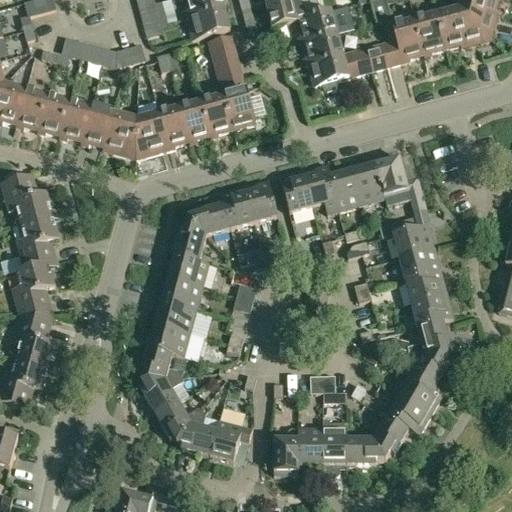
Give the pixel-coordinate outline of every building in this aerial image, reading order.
[(49,0),(24,7),(24,8),(28,20),(20,22),(22,29),(31,27),(30,22),(56,15),(52,0),(49,0)] [(153,0),(150,0),(137,4),(139,12),(155,8),(153,0)] [(184,15),(186,21),(223,11),(220,0),(183,0),(187,14),(184,15)] [(264,0),(267,10),(302,1),(301,0),(264,0)] [(371,0),(357,0),(360,9),(373,5),(371,0)] [(371,0),(373,5),(384,2),(386,8),(387,8),(384,0),(371,0)] [(462,0),(460,12),(459,12),(490,44),(491,44),(499,15),(496,14),(499,0),(462,0)] [(273,32),(296,26),(296,25),(307,23),(307,22),(302,1),(267,10),(273,32)] [(192,43),(229,34),(223,11),(186,21),(186,22),(189,22),(193,36),(190,36),(192,43)] [(459,12),(436,19),(445,53),(460,49),(461,52),(490,44),(459,12)] [(332,15),(307,22),(307,23),(296,25),(296,26),(300,40),(298,41),(300,48),(338,38),(332,15)] [(436,19),(414,24),(423,59),(424,61),(432,59),(431,57),(445,53),(436,19)] [(142,26),(144,34),(161,30),(159,21),(142,26)] [(248,40),(257,37),(253,21),(244,24),(248,40)] [(386,72),(402,68),(409,66),(410,63),(423,59),(414,24),(393,30),(397,45),(380,49),(386,72)] [(36,43),(31,27),(22,29),(26,46),(36,43)] [(144,34),(147,43),(164,38),(161,30),(144,34)] [(279,33),(282,42),(290,40),(287,30),(279,33)] [(306,70),(308,70),(308,69),(344,60),(343,59),(338,38),(300,48),(302,49),(306,62),(304,62),(306,70)] [(231,41),(209,47),(213,62),(235,56),(231,41)] [(72,62),(81,65),(86,48),(78,45),(72,62)] [(95,50),(86,48),(81,65),(90,67),(95,50)] [(135,68),(145,65),(141,49),(131,51),(135,68)] [(371,76),(376,75),(386,72),(380,49),(365,53),(371,76)] [(128,70),(135,68),(131,51),(123,53),(128,70)] [(61,58),(44,54),(43,53),(40,63),(58,68),(61,58)] [(120,72),(128,70),(123,53),(116,56),(120,72)] [(336,85),(370,76),(371,76),(365,53),(343,59),(344,60),(308,69),(308,70),(314,91),(322,89),(323,93),(327,96),(336,94),(337,89),(336,85)] [(179,72),(175,56),(165,59),(170,75),(179,72)] [(213,62),(217,77),(239,71),(235,56),(213,62)] [(161,78),(170,75),(165,59),(156,61),(161,78)] [(217,77),(223,99),(232,134),(255,128),(239,71),(217,77)] [(3,125),(16,128),(16,129),(26,94),(4,88),(4,87),(0,91),(0,127),(2,128),(3,125)] [(24,131),(37,134),(38,134),(47,100),(26,94),(16,129),(16,128),(15,131),(24,133),(24,131)] [(223,99),(201,105),(210,140),(210,143),(219,140),(218,138),(232,134),(223,99)] [(46,136),(60,140),(69,106),(47,100),(38,134),(37,134),(37,137),(45,139),(46,136)] [(201,105),(180,111),(189,146),(188,146),(189,149),(197,146),(197,144),(210,140),(201,105)] [(68,142),(81,146),(82,146),(91,111),(69,106),(60,140),(59,143),(67,145),(68,142)] [(90,148),(103,152),(104,152),(112,117),(91,111),(82,146),(81,146),(80,149),(89,151),(90,148)] [(180,111),(158,117),(168,155),(175,152),(175,150),(188,146),(189,146),(180,111)] [(136,163),(136,123),(112,117),(104,152),(103,152),(102,154),(136,163)] [(158,117),(136,123),(136,163),(168,155),(158,117)] [(449,161),(434,162),(435,186),(450,185),(449,161)] [(407,198),(412,217),(426,214),(417,182),(405,185),(399,162),(375,169),(384,204),(407,198)] [(375,169),(352,175),(361,210),(384,204),(375,169)] [(313,212),(325,209),(328,219),(338,216),(336,206),(330,181),(331,181),(328,171),(304,177),(313,212)] [(338,216),(361,210),(352,175),(331,181),(330,181),(336,206),(338,216)] [(280,184),(290,218),(313,212),(304,177),(280,184)] [(17,214),(21,229),(61,217),(60,214),(51,216),(47,197),(37,199),(32,179),(1,187),(9,217),(17,214)] [(447,208),(459,205),(454,185),(442,188),(447,208)] [(277,221),(268,186),(245,193),(254,228),(277,221)] [(220,199),(223,210),(224,210),(230,234),(254,228),(245,193),(220,199)] [(197,221),(189,224),(206,240),(230,234),(224,210),(223,210),(196,217),(197,221)] [(416,232),(394,238),(393,239),(400,263),(434,253),(428,229),(430,229),(426,214),(412,217),(416,232)] [(17,246),(24,273),(55,265),(50,246),(58,244),(54,225),(63,223),(61,217),(21,229),(25,244),(17,246)] [(382,242),(393,239),(394,238),(390,222),(378,225),(382,242)] [(181,231),(174,259),(199,266),(206,241),(206,240),(189,224),(188,224),(186,232),(181,231)] [(344,238),(346,247),(359,243),(357,235),(344,238)] [(479,241),(484,257),(495,254),(489,237),(479,241)] [(323,248),(326,260),(334,258),(331,246),(323,248)] [(346,260),(348,264),(370,258),(366,246),(348,251),(346,260)] [(400,263),(406,286),(440,277),(434,253),(400,263)] [(308,255),(300,257),(303,270),(311,267),(308,255)] [(246,257),(237,259),(240,272),(249,269),(246,257)] [(290,269),(287,257),(279,259),(282,271),(290,269)] [(174,259),(167,283),(202,292),(209,268),(199,266),(174,259)] [(20,320),(53,319),(45,294),(54,291),(49,272),(56,270),(55,265),(24,273),(16,276),(20,292),(12,294),(20,320)] [(511,270),(499,317),(511,320),(511,270)] [(406,286),(412,309),(447,300),(440,277),(406,286)] [(167,283),(161,306),(196,315),(202,292),(167,283)] [(367,287),(355,291),(354,291),(356,299),(369,296),(367,287)] [(239,289),(236,301),(245,304),(248,291),(239,289)] [(256,293),(248,291),(245,304),(253,306),(256,293)] [(372,304),(369,296),(356,299),(359,308),(372,304)] [(412,309),(418,332),(443,326),(453,323),(447,300),(412,309)] [(233,313),(242,316),(245,304),(236,301),(233,313)] [(242,316),(250,318),(253,306),(245,304),(242,316)] [(161,306),(155,329),(190,338),(196,315),(161,306)] [(20,349),(17,363),(57,374),(58,370),(49,368),(54,348),(45,346),(53,320),(53,319),(20,320),(12,347),(20,349)] [(408,351),(409,355),(430,358),(448,360),(447,355),(451,354),(443,326),(418,332),(422,348),(408,351)] [(155,329),(148,353),(172,359),(183,362),(190,338),(155,329)] [(360,338),(362,347),(375,343),(373,334),(360,338)] [(205,367),(212,340),(197,336),(191,363),(205,367)] [(241,352),(243,344),(230,340),(228,348),(241,352)] [(396,345),(394,356),(403,357),(405,346),(396,345)] [(238,360),(241,352),(228,348),(226,357),(238,360)] [(143,383),(142,387),(182,381),(183,377),(168,373),(172,359),(148,353),(140,382),(143,383)] [(367,355),(363,363),(374,370),(379,362),(367,355)] [(405,377),(412,381),(434,394),(435,393),(449,368),(446,366),(449,361),(448,360),(430,358),(409,355),(409,356),(407,361),(413,364),(405,377)] [(0,391),(0,405),(28,413),(33,393),(42,396),(47,376),(56,379),(57,374),(17,363),(13,378),(4,376),(0,391)] [(253,394),(256,382),(248,380),(244,392),(253,394)] [(322,390),(336,390),(336,380),(322,381),(322,390)] [(141,393),(156,419),(178,406),(171,394),(184,386),(182,382),(182,381),(142,387),(144,391),(141,393)] [(310,390),(322,390),(322,381),(310,381),(310,390)] [(412,381),(400,402),(431,420),(443,398),(435,393),(434,394),(412,381)] [(366,394),(358,389),(351,400),(359,405),(366,394)] [(283,402),(283,390),(274,390),(274,402),(283,402)] [(322,398),(322,390),(310,390),(310,399),(322,398)] [(336,390),(322,390),(322,398),(336,398),(336,390)] [(400,402),(388,421),(388,422),(408,434),(419,440),(431,420),(400,402)] [(174,442),(177,447),(201,416),(199,412),(186,420),(178,406),(156,419),(170,444),(174,442)] [(181,453),(210,461),(217,436),(216,436),(202,432),(206,418),(202,416),(201,416),(177,447),(177,448),(182,449),(181,453)] [(373,444),(372,444),(386,465),(391,458),(394,459),(408,434),(388,422),(388,421),(386,420),(373,444)] [(219,426),(216,436),(217,436),(210,461),(233,467),(239,445),(249,448),(252,435),(219,426)] [(323,426),(323,434),(323,470),(323,482),(337,482),(340,479),(340,473),(337,473),(337,470),(346,470),(346,444),(347,444),(347,426),(323,426)] [(0,471),(10,474),(16,452),(20,435),(0,430),(0,471)] [(298,470),(323,470),(323,434),(298,434),(298,444),(298,470)] [(298,480),(298,470),(298,444),(274,444),(274,480),(298,480)] [(372,444),(347,444),(346,444),(346,470),(375,470),(375,466),(386,466),(386,465),(372,444)] [(178,498),(147,490),(144,502),(122,496),(117,511),(153,511),(156,505),(175,510),(178,498)] [(0,511),(10,511),(13,502),(4,500),(0,511)]
